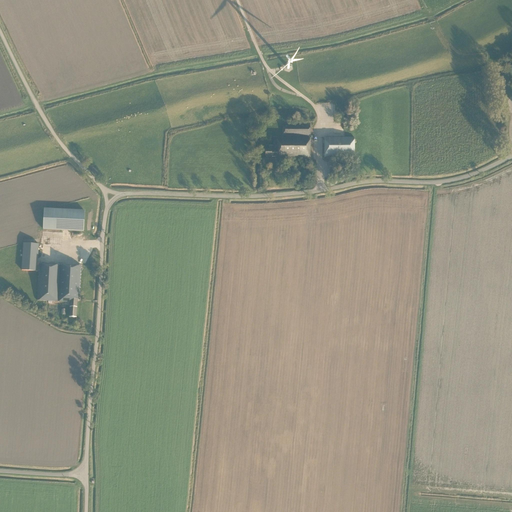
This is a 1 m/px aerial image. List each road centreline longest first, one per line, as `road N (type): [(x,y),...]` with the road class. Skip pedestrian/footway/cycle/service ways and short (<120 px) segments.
road 1 (unclassified): [(120,194),(275,196),(368,181),(437,183),(511,157)]
road 2 (unclassified): [(106,208),(85,475)]
road 3 (unclassified): [(0,31),(41,114),(103,188)]
